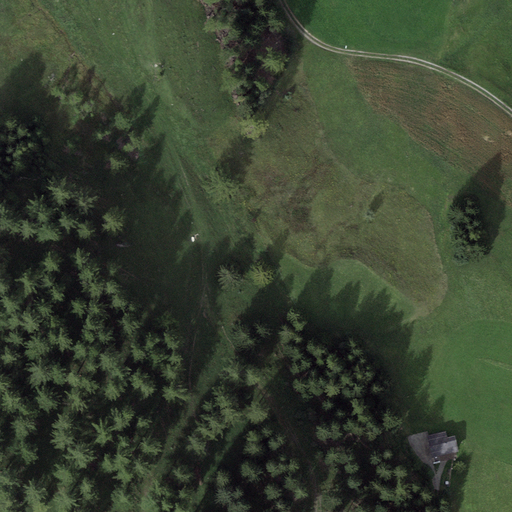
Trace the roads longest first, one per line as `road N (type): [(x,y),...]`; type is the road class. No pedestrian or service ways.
road 1 (track): [(141,511),(143,471),(184,397),(194,237),(165,138),(79,0)]
road 2 (track): [(511,113),(476,85),(411,60),(333,49),(308,36),(281,0)]
